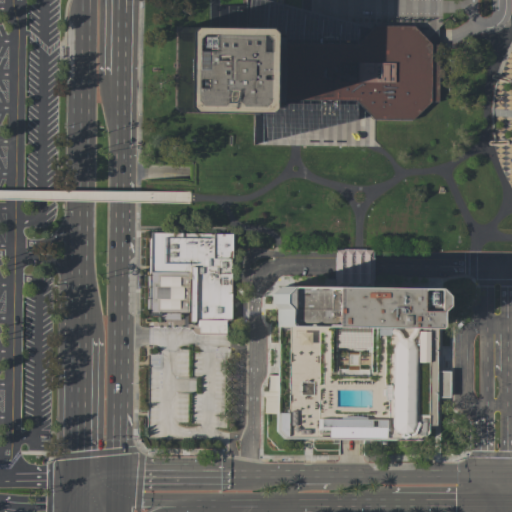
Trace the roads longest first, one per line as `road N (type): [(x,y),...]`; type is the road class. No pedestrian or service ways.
road 1 (residential): [(503,511),(508,266)]
road 2 (primary): [(111,477),(112,256)]
road 3 (primary): [(76,79),(75,274)]
road 4 (tertiary): [(487,476),(331,476)]
road 5 (residential): [(489,265),(487,416)]
